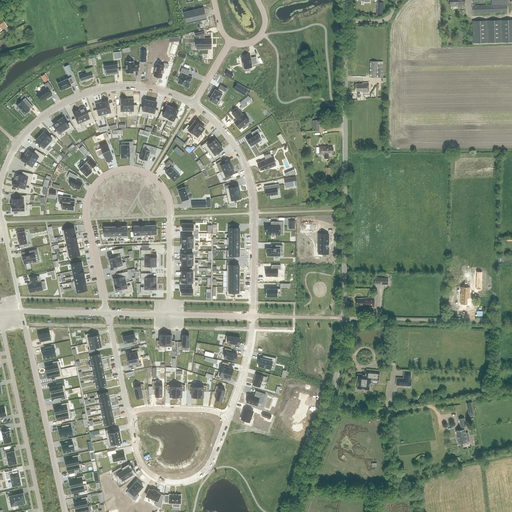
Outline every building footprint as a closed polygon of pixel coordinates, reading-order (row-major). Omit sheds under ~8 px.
[(457,6),(457,8),(465,8),(464,0),(448,0),(447,1),(447,2),(448,3),(449,4),(450,5),(450,6),(457,6)] [(490,5),(473,6),(472,6),(473,14),(507,12),(506,4),(490,5)] [(199,10),(185,13),(187,23),(205,18),(203,11),(199,12),(199,10)] [(473,44),(511,42),(511,20),(473,21),(473,44)] [(204,31),(194,34),(195,37),(199,37),(199,39),(199,44),(198,44),(200,44),(200,48),(210,48),(210,44),(211,44),(211,39),(203,39),(202,36),(205,35),(204,31)] [(251,65),(257,64),(256,58),(249,58),(249,56),(242,56),(242,57),(241,58),(242,62),(243,62),(244,69),(251,68),(251,65)] [(126,61),(125,73),(133,73),(133,71),(135,71),(139,71),(139,64),(134,64),(134,61),(126,61)] [(383,62),(370,62),(370,78),(383,78),(383,62)] [(156,64),(153,76),(161,78),(163,68),(167,69),(168,64),(164,63),(163,66),(156,64)] [(117,64),(104,66),(105,75),(119,74),(117,64)] [(86,73),(79,75),(81,81),(93,78),(92,73),(95,72),(94,67),(85,69),(86,73)] [(182,73),(178,83),(183,85),(183,86),(188,88),(190,83),(189,83),(192,77),(186,75),(188,70),(182,68),(180,73),(182,73)] [(57,83),(61,90),(71,86),(71,84),(74,83),(71,77),(57,83)] [(46,88),(36,94),(41,101),(47,97),(48,98),(52,95),(49,91),(52,89),(48,82),(44,85),(46,88)] [(363,93),(368,93),(368,83),(363,83),(363,84),(356,84),(356,92),(360,91),(360,92),(363,92),(363,93)] [(240,90),(239,92),(244,95),(247,90),(237,84),(235,87),(240,90)] [(218,92),(215,90),(209,100),(212,101),(212,102),(215,104),(216,104),(218,100),(219,100),(220,100),(225,92),(219,89),(218,92)] [(25,98),(17,106),(25,115),(29,111),(28,111),(33,107),(25,98)] [(117,105),(117,115),(122,115),(122,111),(127,111),(127,99),(120,99),(120,105),(117,105)] [(127,99),(127,111),(131,111),(131,115),(137,115),(137,105),(133,105),(133,99),(127,99)] [(108,100),(102,102),(105,114),(109,113),(110,117),(115,116),(113,106),(109,107),(108,100)] [(140,107),(139,114),(142,114),(143,113),(148,114),(151,101),(145,100),(143,107),(140,107)] [(151,101),(148,114),(153,115),(153,116),(157,116),(158,110),(155,110),(157,102),(151,101)] [(97,110),(94,111),(96,120),(101,119),(100,115),(105,114),(102,102),(101,102),(95,104),(97,110)] [(161,111),(159,117),(162,119),(162,118),(167,120),(173,108),(172,108),(167,106),(164,113),(161,111)] [(79,110),(84,121),(83,122),(85,125),(94,121),(90,112),(87,113),(85,107),(79,110)] [(173,108),(167,120),(172,122),(171,125),(175,126),(178,119),(175,117),(178,110),(173,108)] [(237,109),(231,113),(237,120),(234,123),(239,129),(242,127),(243,129),(247,126),(245,124),(249,121),(243,114),(242,115),(237,109)] [(75,118),(72,120),(76,129),(81,127),(80,123),(83,122),(84,121),(79,110),(73,113),(75,118)] [(63,118),(58,121),(64,130),(65,132),(70,129),(73,127),(69,122),(67,124),(63,118)] [(320,120),(312,121),(313,129),(319,129),(319,125),(321,125),(320,120)] [(58,121),(53,125),(57,131),(54,133),(58,138),(61,136),(59,133),(64,130),(58,121)] [(188,125),(183,130),(186,133),(187,131),(191,135),(200,124),(195,121),(190,127),(188,125)] [(200,124),(191,135),(196,138),(195,139),(198,141),(202,136),(199,134),(204,128),(200,125),(200,124)] [(253,136),(247,140),(250,147),(261,140),(258,134),(260,133),(258,129),(251,133),(253,136)] [(44,132),(40,136),(49,145),(53,141),(54,142),(56,139),(51,135),(49,137),(44,132)] [(40,136),(36,141),(41,146),(39,148),(44,152),(46,150),(46,149),(49,145),(40,136)] [(207,141),(201,146),(203,149),(204,147),(208,152),(219,144),(215,139),(209,143),(207,141)] [(125,145),(121,145),(121,158),(126,158),(126,156),(129,156),(129,149),(133,149),(133,141),(125,142),(125,145)] [(101,149),(96,151),(98,156),(103,154),(105,158),(109,157),(110,161),(112,160),(113,159),(106,143),(99,146),(101,149)] [(219,144),(208,152),(214,160),(219,156),(217,154),(222,149),(219,144)] [(143,148),(139,159),(147,161),(150,154),(155,156),(157,148),(148,145),(147,150),(143,148)] [(319,155),(324,154),(324,159),(328,158),(328,153),(333,153),(333,147),(328,147),(328,146),(319,146),(319,155)] [(28,150),(25,155),(35,162),(38,158),(41,160),(44,155),(35,150),(33,153),(28,150)] [(265,160),(258,163),(260,170),(262,170),(265,169),(269,168),(274,166),(274,164),(271,158),(272,158),(270,153),(264,156),(265,160)] [(25,155),(21,161),(27,164),(25,167),(33,172),(36,168),(33,166),(35,162),(25,155)] [(81,165),(78,168),(79,169),(86,177),(92,172),(90,170),(92,167),(93,168),(97,165),(90,158),(86,161),(87,162),(84,164),(82,166),(81,165)] [(169,160),(164,164),(169,169),(165,172),(174,182),(180,176),(171,166),(173,164),(169,160)] [(222,161),(216,164),(220,172),(232,167),(229,161),(223,164),(222,161)] [(232,167),(220,172),(224,181),(229,179),(228,176),(234,173),(232,167)] [(16,174),(14,180),(26,183),(30,184),(32,174),(22,172),(22,175),(16,174)] [(69,172),(67,176),(73,178),(69,185),(79,189),(80,187),(82,183),(76,179),(77,176),(69,172)] [(285,185),(291,184),(292,186),(297,185),(295,177),(284,179),(285,185)] [(14,180),(13,187),(19,188),(18,191),(28,194),(29,188),(25,187),(26,183),(14,180)] [(279,184),(264,186),(265,190),(266,190),(266,191),(265,191),(266,197),(278,195),(277,189),(279,189),(279,184)] [(231,185),(225,186),(227,195),(239,192),(238,186),(231,187),(231,185)] [(184,187),(178,190),(181,201),(188,199),(184,187)] [(239,192),(227,195),(228,204),(229,206),(235,206),(235,203),(234,200),(241,199),(239,192)] [(20,199),(12,199),(13,205),(26,204),(25,199),(26,199),(26,196),(20,196),(20,199)] [(59,197),(59,203),(62,204),(61,209),(74,210),(75,202),(70,201),(71,198),(59,197)] [(13,205),(12,205),(12,211),(20,211),(20,214),(27,214),(27,210),(26,210),(26,204),(13,205)] [(266,225),(266,234),(279,235),(279,226),(282,226),(282,222),(271,222),(271,226),(266,225)] [(192,230),(192,233),(198,233),(198,228),(195,228),(196,224),(182,224),(182,230),(192,230)] [(228,225),(228,228),(229,228),(229,234),(239,234),(239,228),(234,228),(234,225),(228,225)] [(74,228),(62,231),(63,236),(75,234),(75,233),(74,228)] [(24,232),(17,233),(18,237),(19,241),(20,244),(23,244),(23,247),(27,246),(26,239),(27,239),(26,235),(25,236),(24,232)] [(75,234),(63,236),(64,242),(66,241),(76,239),(75,233),(75,234)] [(182,236),(182,242),(195,242),(195,239),(198,239),(198,233),(192,233),(192,236),(182,236)] [(328,235),(318,235),(318,248),(320,248),(320,253),(328,253),(328,235)] [(192,248),(192,251),(198,251),(198,245),(195,245),(195,242),(182,242),(182,248),(192,248)] [(67,246),(65,246),(67,252),(78,249),(77,245),(77,244),(67,246)] [(266,249),(266,253),(267,253),(267,256),(274,256),(274,257),(278,257),(278,256),(279,256),(280,252),(282,252),(282,245),(274,245),(274,249),(266,249)] [(114,254),(108,255),(109,262),(121,259),(121,256),(124,255),(122,248),(113,250),(114,254)] [(78,249),(67,252),(68,258),(79,255),(78,249)] [(27,256),(23,257),(23,259),(24,259),(24,263),(36,261),(35,255),(37,254),(37,250),(26,252),(27,256)] [(141,250),(141,257),(144,257),(144,260),(156,260),(156,254),(150,254),(150,250),(141,250)] [(227,250),(227,259),(233,259),(233,256),(239,256),(239,250),(228,250),(227,250)] [(182,260),(195,260),(195,257),(198,257),(198,251),(192,251),(192,254),(182,254),(182,260)] [(121,259),(109,262),(110,268),(116,267),(117,271),(127,269),(125,262),(122,263),(121,259)] [(141,260),(141,271),(150,271),(150,267),(156,267),(156,260),(144,260),(141,260)] [(195,260),(182,260),(182,265),(192,265),(192,268),(198,268),(198,263),(195,263),(195,260)] [(227,262),(227,271),(239,271),(239,265),(233,265),(233,262),(227,262)] [(280,265),(271,265),(271,269),(266,269),(266,276),(279,277),(279,270),(280,270),(280,265)] [(182,271),(182,277),(195,277),(195,274),(198,274),(198,268),(192,268),(189,268),(189,271),(182,271)] [(119,277),(113,278),(114,285),(126,282),(125,279),(129,278),(127,272),(118,274),(119,277)] [(141,273),(141,280),(144,280),(144,284),(156,284),(156,277),(150,277),(150,273),(141,273)] [(31,284),(28,284),(30,293),(42,290),(39,276),(30,278),(31,284)] [(195,280),(195,277),(182,277),(181,283),(192,283),(192,286),(198,286),(198,280),(195,280)] [(75,281),(73,282),(74,287),(76,287),(86,285),(85,280),(85,279),(75,281)] [(126,282),(114,285),(115,291),(121,290),(122,294),(132,292),(130,285),(127,286),(126,282)] [(141,287),(141,294),(150,294),(150,290),(156,290),(156,284),(144,284),(144,287),(141,287)] [(181,295),(195,295),(195,292),(198,292),(198,286),(192,286),(192,289),(181,289),(181,295)] [(226,287),(226,296),(232,296),(232,293),(238,293),(238,287),(226,287)] [(460,294),(460,304),(467,305),(467,299),(470,299),(470,287),(464,287),(461,287),(460,287),(460,288),(460,294)] [(266,289),(266,297),(277,297),(278,292),(280,292),(280,289),(266,289)] [(374,307),(374,299),(364,298),(364,299),(357,299),(357,306),(364,306),(364,307),(374,307)] [(41,334),(38,334),(40,342),(43,341),(44,344),(51,342),(50,339),(51,339),(49,332),(45,333),(44,332),(40,333),(41,334)] [(91,333),(85,335),(87,344),(88,344),(88,343),(100,341),(99,335),(92,336),(91,333)] [(134,334),(123,337),(124,343),(131,342),(132,345),(138,344),(137,340),(136,341),(134,334)] [(165,347),(166,335),(160,335),(160,341),(156,341),(156,348),(160,348),(166,348),(166,347),(165,347)] [(172,335),(166,335),(165,347),(166,347),(171,347),(174,347),(175,341),(171,341),(172,335)] [(189,335),(182,335),(182,342),(179,342),(179,348),(182,348),(182,347),(189,347),(189,335)] [(232,344),(239,345),(240,338),(226,336),(225,342),(224,342),(223,345),(231,347),(232,344)] [(263,337),(262,346),(269,347),(269,349),(274,350),(275,348),(276,339),(263,337)] [(100,341),(88,343),(88,344),(89,349),(88,349),(89,353),(95,352),(94,349),(102,347),(100,341)] [(45,351),(42,351),(44,359),(56,356),(54,349),(52,349),(51,346),(45,348),(45,351)] [(127,354),(128,360),(138,357),(138,358),(141,357),(139,352),(140,352),(139,348),(132,349),(132,353),(127,354)] [(230,353),(231,350),(225,348),(224,352),(225,352),(224,358),(235,361),(237,354),(230,353)] [(259,361),(258,366),(270,369),(272,362),(275,362),(276,358),(265,356),(264,359),(260,359),(260,361),(259,361)] [(138,358),(138,357),(128,360),(129,365),(135,364),(135,367),(141,366),(141,363),(139,363),(138,358)] [(53,365),(45,367),(47,372),(61,369),(60,364),(59,364),(58,361),(52,362),(53,365)] [(219,371),(231,374),(233,369),(227,367),(228,364),(223,362),(222,365),(221,365),(219,371)] [(47,372),(46,372),(48,378),(55,377),(56,380),(63,378),(62,375),(61,369),(47,372)] [(379,380),(379,372),(365,370),(365,374),(358,374),(357,381),(358,381),(357,389),(369,390),(370,382),(371,382),(371,379),(379,380)] [(224,378),(229,380),(231,374),(219,371),(217,376),(216,375),(215,379),(223,381),(224,378)] [(396,385),(411,386),(411,379),(410,379),(411,371),(404,371),(403,378),(396,377),(396,385)] [(256,374),(252,385),(260,387),(262,381),(265,382),(267,378),(256,374)] [(57,386),(50,388),(51,393),(65,390),(64,385),(64,381),(57,383),(57,386)] [(155,390),(155,397),(162,397),(162,383),(156,383),(156,381),(152,381),(152,390),(155,390)] [(134,387),(136,399),(143,397),(141,391),(144,390),(143,384),(140,385),(140,386),(134,387)] [(170,397),(176,397),(176,384),(170,384),(170,385),(167,385),(167,391),(170,391),(170,397)] [(176,384),(176,397),(181,397),(182,391),(185,391),(185,385),(182,385),(182,384),(176,384)] [(191,397),(197,398),(197,386),(198,386),(198,385),(192,384),(188,384),(188,391),(191,391),(191,397)] [(197,386),(197,398),(203,398),(203,392),(206,392),(207,386),(203,386),(198,386),(197,386)] [(217,393),(215,399),(222,401),(225,390),(219,388),(219,387),(216,386),(214,392),(217,393)] [(65,390),(51,393),(51,395),(52,399),(60,398),(60,401),(66,399),(65,391),(65,390)] [(256,397),(249,394),(246,402),(256,406),(258,401),(262,403),(265,394),(258,392),(256,397)] [(297,413),(294,416),(300,422),(306,416),(310,406),(305,404),(309,395),(302,392),(300,398),(303,399),(300,409),(299,408),(297,413)] [(62,407),(54,409),(55,414),(70,411),(68,402),(61,404),(62,407)] [(253,411),(244,408),(242,412),(243,413),(241,419),(249,422),(253,411)] [(70,411),(55,414),(57,420),(64,419),(65,422),(71,420),(70,417),(71,417),(70,411)] [(459,419),(461,428),(461,430),(456,431),(458,445),(467,443),(467,442),(470,442),(468,433),(465,433),(464,429),(463,429),(463,427),(466,427),(464,418),(459,419)] [(62,429),(59,430),(60,437),(73,435),(71,427),(69,428),(68,425),(61,426),(62,429)] [(111,429),(105,430),(107,440),(120,437),(119,431),(112,432),(111,429)] [(9,431),(2,432),(4,443),(12,442),(9,431)] [(120,437),(107,440),(109,449),(115,447),(114,444),(122,443),(120,437)] [(65,445),(62,446),(63,453),(74,451),(73,443),(71,444),(71,440),(65,442),(65,445)] [(9,465),(16,463),(14,452),(10,452),(9,449),(3,451),(4,456),(7,456),(9,465)] [(116,454),(115,450),(107,451),(108,456),(112,455),(113,462),(125,459),(124,452),(116,454)] [(476,452),(472,457),(475,460),(480,455),(476,452)] [(73,459),(65,461),(66,467),(79,464),(78,459),(79,458),(78,455),(72,456),(73,459)] [(79,464),(66,467),(68,472),(75,471),(76,474),(83,472),(81,463),(79,464)] [(133,474),(129,467),(123,470),(121,467),(112,472),(115,477),(119,475),(122,481),(133,474)] [(12,471),(5,472),(6,479),(10,479),(11,482),(8,482),(9,487),(12,487),(21,485),(18,473),(12,474),(12,471)] [(77,480),(70,482),(71,487),(83,485),(82,479),(83,479),(83,476),(76,477),(77,480)] [(143,486),(137,481),(128,491),(134,496),(132,499),(135,501),(139,496),(136,494),(143,486)] [(83,485),(71,487),(72,493),(80,492),(80,495),(87,493),(87,490),(85,484),(83,485)] [(157,492),(153,490),(153,491),(149,489),(146,496),(157,501),(155,505),(158,507),(161,500),(158,499),(160,494),(157,493),(157,492)] [(12,493),(6,494),(7,498),(10,497),(12,506),(25,503),(23,494),(12,496),(12,493)] [(165,495),(164,502),(169,503),(180,504),(181,495),(169,494),(169,496),(165,495)] [(82,501),(74,503),(75,508),(87,506),(86,500),(88,500),(87,497),(81,498),(82,501)]
